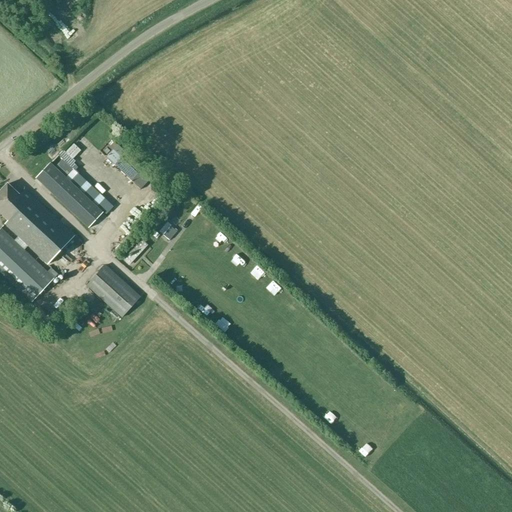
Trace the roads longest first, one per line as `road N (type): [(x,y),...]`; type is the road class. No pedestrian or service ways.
road 1 (track): [(397,511),(153,297)]
road 2 (unclassified): [(0,147),(143,37),(209,0)]
